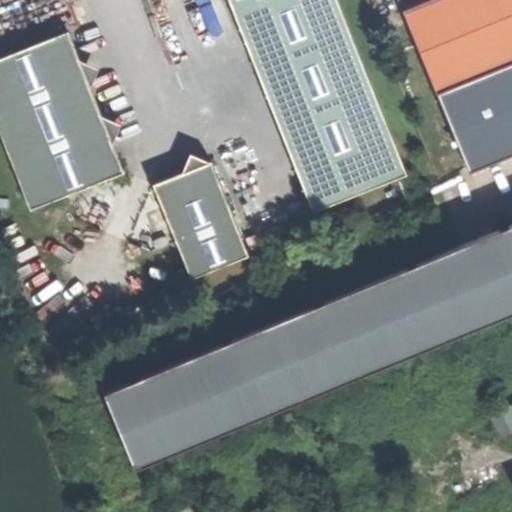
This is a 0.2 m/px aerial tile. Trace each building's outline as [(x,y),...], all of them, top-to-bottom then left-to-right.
[(407,173),(337,0),(230,0),(315,211),(407,173)] [(511,65),(511,0),(379,0),(417,101),(511,65)] [(70,31),(0,58),(0,127),(33,209),(126,172),(70,31)] [(212,160),(155,183),(192,277),(249,254),(212,160)] [(511,309),(511,220),(104,390),(136,465),(511,309)] [(500,436),(511,429),(511,404),(490,415),(500,436)]
